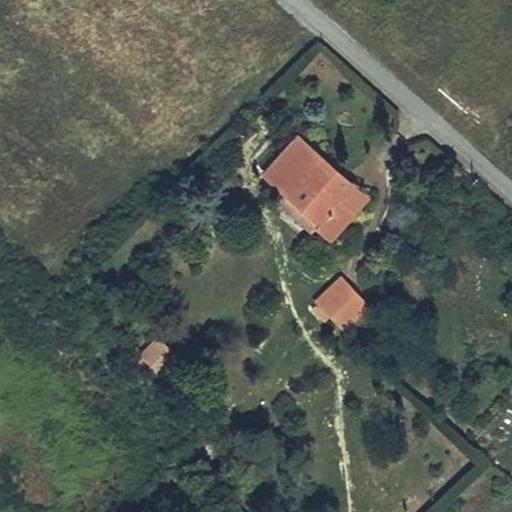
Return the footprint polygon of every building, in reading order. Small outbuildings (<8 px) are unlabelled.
[(297,136),(264,175),(318,225),(315,228),(326,238),(349,212),(335,200),(348,183),(297,136)] [(348,183),(335,200),(349,212),(362,196),(348,183)] [(336,282),(313,307),(327,320),(350,296),(336,282)] [(350,296),(327,320),(340,332),(363,307),(350,296)] [(155,341),(142,355),(166,378),(179,363),(155,341)]
